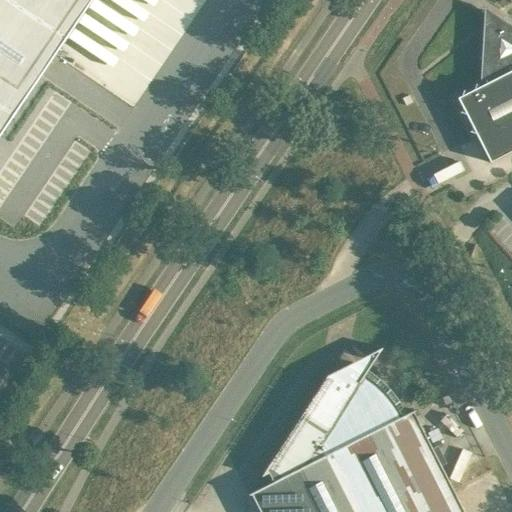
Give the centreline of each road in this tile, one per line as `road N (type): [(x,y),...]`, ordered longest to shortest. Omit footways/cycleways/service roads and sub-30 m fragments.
road 1 (secondary): [(22,511),(366,0)]
road 2 (unclassified): [(511,454),(431,300),(404,281),(375,277),(282,324),(154,511)]
